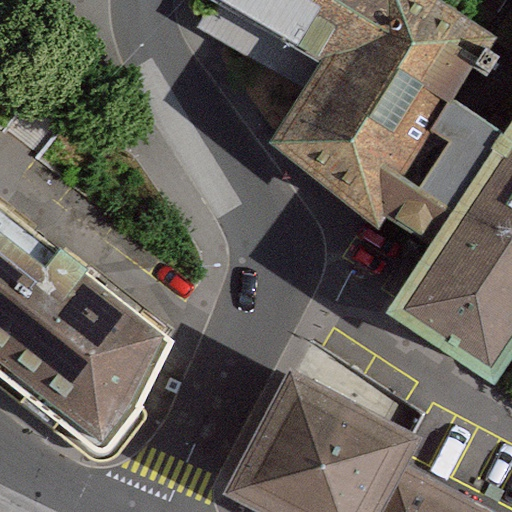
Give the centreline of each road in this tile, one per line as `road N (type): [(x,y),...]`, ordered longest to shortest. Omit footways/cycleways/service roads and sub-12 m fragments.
road 1 (residential): [(257,313),(275,256),(267,231),(157,62),(139,0)]
road 2 (residential): [(511,446),(257,313)]
road 3 (residential): [(157,511),(257,313)]
